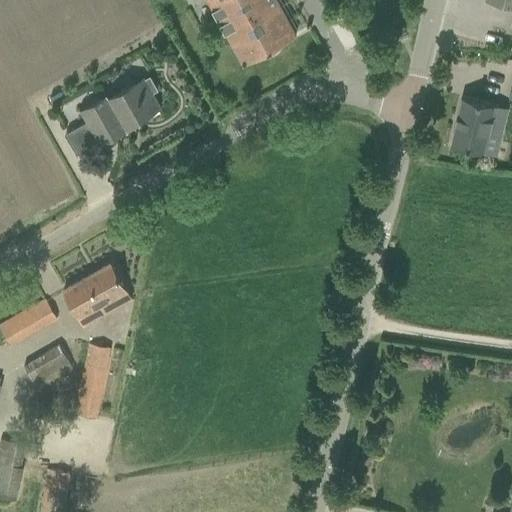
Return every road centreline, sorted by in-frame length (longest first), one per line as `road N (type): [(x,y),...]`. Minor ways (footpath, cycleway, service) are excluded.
road 1 (unclassified): [(0,268),(304,94),(326,90),(409,109)]
road 2 (unclassified): [(316,511),(409,109)]
road 3 (track): [(360,325),(511,346)]
